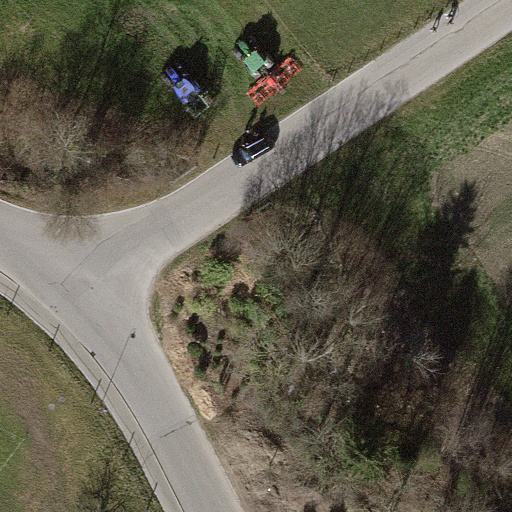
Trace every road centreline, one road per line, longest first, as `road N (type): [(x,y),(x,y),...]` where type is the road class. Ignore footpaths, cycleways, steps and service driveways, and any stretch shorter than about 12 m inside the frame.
road 1 (residential): [(74,288),(511,4)]
road 2 (residential): [(213,511),(126,349),(74,288)]
